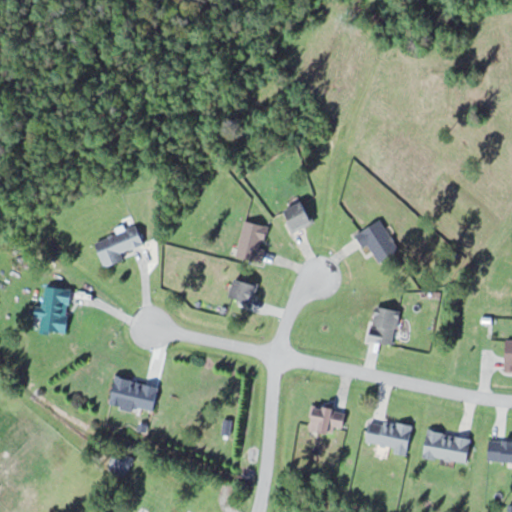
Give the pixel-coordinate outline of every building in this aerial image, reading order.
[(286,210),(296,230),(317,220),(307,199),(286,210)] [(381,263),(403,248),(383,218),(361,233),(381,263)] [(239,254),(263,259),(270,225),(247,220),(239,254)] [(98,238),(105,266),(126,261),(124,250),(146,245),(142,227),(98,238)] [(254,301),(259,283),(239,277),(234,296),(254,301)] [(75,287),(48,285),(46,306),(39,305),(39,317),(44,318),(43,330),(71,332),(75,287)] [(373,339),(397,343),(403,309),(379,305),(373,339)] [(157,410),(162,384),(118,376),(113,403),(157,410)] [(336,424),(346,426),(349,410),(317,404),(312,429),(334,433),(336,424)] [(398,446),(397,451),(410,454),(415,425),(374,419),(370,442),(398,446)] [(475,437),(431,429),(426,455),(470,464),(475,437)] [(511,439),(491,439),(491,461),(511,460),(511,439)] [(113,464),(132,470),(137,456),(118,450),(113,464)]
